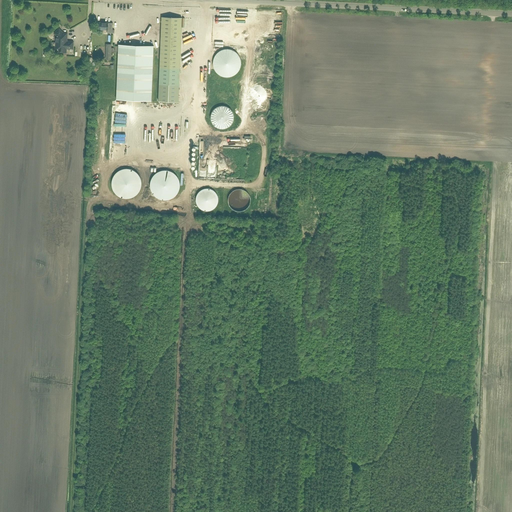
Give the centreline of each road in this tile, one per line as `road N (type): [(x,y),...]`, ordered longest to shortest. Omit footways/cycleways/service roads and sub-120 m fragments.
road 1 (track): [(71,511),(86,222),(105,165),(130,154),(134,111),(189,110),(203,0)]
road 2 (unclassified): [(229,0),(511,13)]
